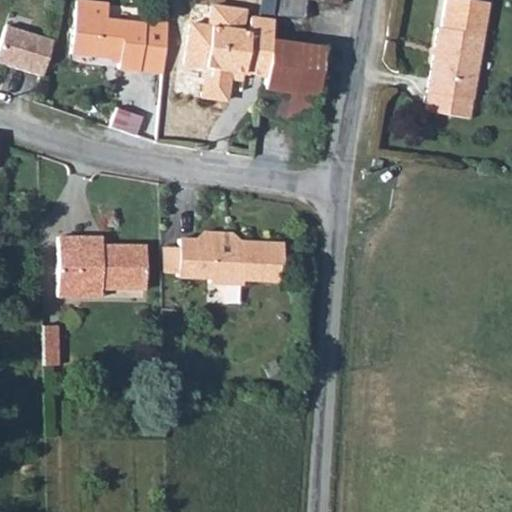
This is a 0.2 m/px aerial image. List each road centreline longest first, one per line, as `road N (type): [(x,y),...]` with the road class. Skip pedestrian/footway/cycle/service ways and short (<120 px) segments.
road 1 (residential): [(340,199),(44,144),(0,121)]
road 2 (residential): [(317,511),(340,199)]
road 3 (residential): [(340,199),(370,0)]
